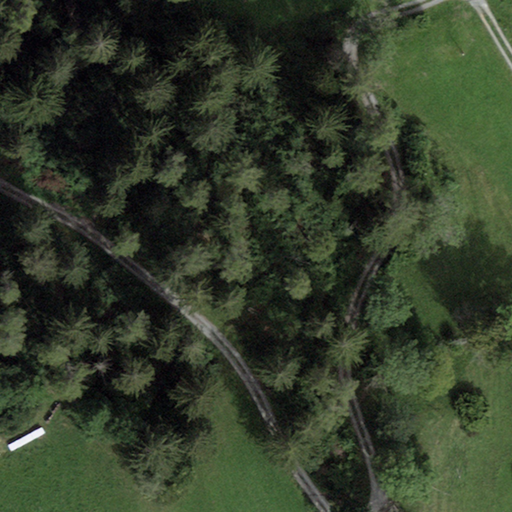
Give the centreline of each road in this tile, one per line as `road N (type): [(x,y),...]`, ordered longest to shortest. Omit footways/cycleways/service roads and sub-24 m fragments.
road 1 (track): [(377,511),(381,474),(348,358),(375,259),(397,97),(385,50),(389,26),(424,0)]
road 2 (track): [(0,175),(39,204),(112,234),(193,312),(240,364),(332,511)]
